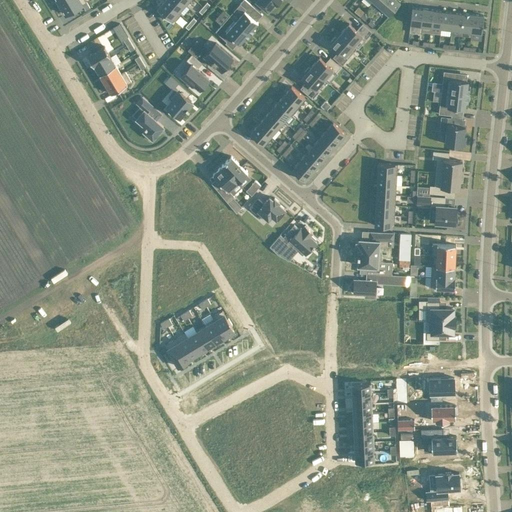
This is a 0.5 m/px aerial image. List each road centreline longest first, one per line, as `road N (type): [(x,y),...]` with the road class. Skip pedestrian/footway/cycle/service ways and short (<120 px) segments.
road 1 (residential): [(167,400),(259,346),(200,243),(149,243)]
road 2 (residential): [(487,293),(505,66)]
road 3 (residential): [(305,196),(337,226),(330,388)]
road 4 (residential): [(330,388),(332,460),(242,511)]
road 5 (track): [(0,323),(127,247),(149,243)]
road 6 (residential): [(184,426),(289,369),(330,388)]
road 7 (residential): [(148,168),(107,145),(53,46)]
road 8 (residential): [(322,0),(218,120)]
road 9 (residential): [(493,511),(487,360)]
road 10 (residential): [(406,55),(399,143),(365,128)]
